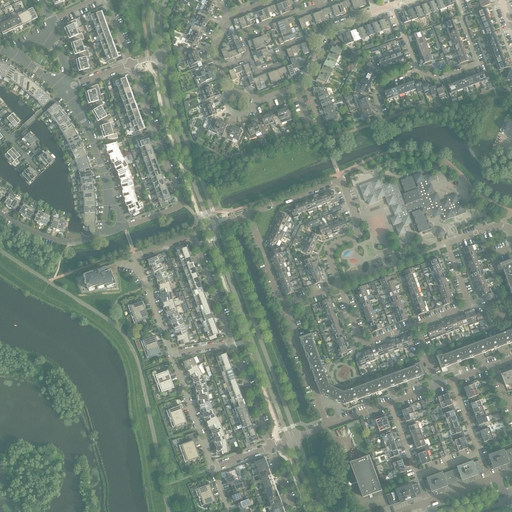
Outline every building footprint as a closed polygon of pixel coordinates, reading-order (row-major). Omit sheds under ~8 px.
[(214,0),(213,0),(205,0),(207,1),(205,5),(214,10),(217,5),(212,3),(214,0)] [(287,1),(282,3),(286,13),(291,11),(289,6),(294,4),(291,0),(288,0),(286,1),(287,1)] [(349,0),(346,1),(348,7),(353,5),(355,10),(360,8),(356,0),(349,0)] [(356,0),(360,8),(365,6),(363,2),(366,0),(356,0)] [(422,6),(426,15),(433,13),(429,3),(428,0),(427,0),(425,1),(426,3),(423,4),(424,5),(422,6)] [(431,2),(429,3),(433,13),(440,10),(436,0),(433,0),(433,1),(431,2)] [(437,0),(436,0),(440,10),(447,7),(444,0),(437,0)] [(344,9),(348,7),(346,1),(341,3),(342,3),(337,5),(341,15),(345,13),(344,9)] [(415,8),(419,18),(426,15),(422,6),(421,2),(418,3),(419,6),(417,7),(417,8),(415,8)] [(277,4),(272,6),(274,12),(279,10),(281,15),(286,13),(282,3),(277,5),(277,4)] [(214,10),(205,5),(203,10),(200,9),(199,12),(207,15),(208,13),(212,15),(214,10)] [(332,6),(327,8),(329,14),(334,12),(336,17),(341,15),(337,5),(332,7),(332,6)] [(408,11),(412,21),(419,18),(415,8),(414,5),(411,6),(412,9),(410,10),(408,11)] [(270,13),(274,12),(272,6),(267,8),(268,8),(263,10),(267,20),(271,18),(270,13)] [(32,8),(27,10),(32,20),(37,17),(32,8)] [(325,16),(329,14),(327,8),(322,10),(322,11),(318,12),(322,22),(326,20),(325,16)] [(402,24),(404,23),(412,21),(408,11),(407,8),(404,9),(405,11),(398,14),(400,19),(401,19),(402,24)] [(480,18),(488,15),(486,9),(477,12),(480,18)] [(27,22),(32,20),(27,10),(22,13),(27,22)] [(103,17),(102,14),(101,11),(98,13),(97,10),(90,12),(90,13),(88,13),(91,21),(93,21),(103,17)] [(262,22),(267,20),(263,10),(258,12),(258,11),(253,13),(255,19),(260,17),(262,22)] [(198,21),(207,25),(210,20),(205,18),(207,15),(199,12),(197,14),(200,16),(198,21)] [(316,24),(322,22),(318,12),(313,14),(313,13),(308,15),(310,21),(315,19),(316,24)] [(22,24),(27,22),(22,13),(18,15),(22,24)] [(251,20),(255,19),(253,13),(248,15),(248,16),(244,17),(247,27),(252,25),(251,20)] [(18,15),(13,18),(17,27),(22,24),(18,15)] [(306,23),(310,21),(308,15),(303,17),(303,18),(298,20),(302,29),(307,28),(306,23)] [(482,24),(491,21),(488,15),(480,18),(482,24)] [(103,17),(93,21),(95,26),(105,22),(104,22),(103,19),(103,16),(103,17)] [(382,21),(380,22),(383,31),(390,28),(386,16),(383,17),(384,19),(381,20),(382,21)] [(247,27),(244,17),(239,19),(239,18),(234,20),(236,26),(241,24),(243,29),(247,27)] [(287,19),(283,21),(286,31),(291,29),(289,24),(294,22),(292,17),(287,19)] [(13,18),(8,20),(12,29),(17,27),(13,18)] [(373,24),(376,34),(377,36),(380,35),(379,32),(383,31),(380,22),(379,18),(376,19),(377,22),(374,23),(374,24),(373,24)] [(64,28),(67,34),(76,29),(74,24),(77,23),(75,19),(69,23),(70,25),(64,28)] [(8,20),(3,22),(8,32),(12,29),(8,20)] [(447,29),(456,26),(454,20),(444,23),(447,29)] [(105,22),(95,26),(96,31),(106,27),(105,24),(105,21),(104,22),(105,22)] [(207,25),(198,21),(196,25),(193,24),(192,27),(200,31),(201,28),(205,30),(207,25)] [(280,28),(281,33),(286,31),(283,21),(278,23),(278,22),(273,24),(275,30),(280,28)] [(367,26),(366,27),(369,36),(376,34),(373,24),(372,21),(369,22),(370,25),(367,26)] [(484,30),(493,26),(491,21),(482,24),(484,30)] [(359,30),(362,39),(369,36),(366,27),(365,24),(362,25),(363,27),(360,28),(360,29),(359,30)] [(353,32),(352,32),(355,41),(362,39),(359,30),(357,26),(354,27),(355,30),(353,31),(353,32)] [(449,35),(458,32),(456,26),(447,29),(449,35)] [(486,36),(495,32),(493,26),(484,30),(486,36)] [(106,27),(96,31),(98,36),(108,32),(107,29),(107,27),(106,27)] [(200,31),(192,27),(190,30),(193,31),(191,36),(200,40),(203,35),(198,33),(200,31)] [(78,34),(76,29),(67,34),(69,39),(75,36),(76,39),(83,36),(82,33),(78,34)] [(291,29),(286,31),(290,40),(295,39),(300,37),(298,32),(293,34),(291,29)] [(352,32),(350,29),(347,30),(349,33),(341,35),(343,40),(346,39),(348,44),(355,41),(352,32)] [(286,31),(281,33),(283,37),(278,39),(280,45),(285,43),(285,42),(290,40),(286,31)] [(415,41),(424,37),(422,31),(413,35),(415,41)] [(108,32),(98,36),(100,41),(110,37),(109,34),(109,32),(108,32)] [(451,41),(460,37),(458,32),(449,35),(451,41)] [(488,41),(497,38),(495,32),(486,36),(488,41)] [(236,45),(241,43),(237,33),(232,35),(232,34),(227,36),(229,42),(234,40),(236,45)] [(262,37),(257,38),(261,48),(266,46),(264,42),(269,40),(267,34),(262,36),(262,37)] [(71,44),(73,49),(83,46),(81,40),(84,39),(83,36),(76,39),(77,41),(71,44)] [(200,40),(191,36),(188,41),(186,39),(185,42),(193,46),(194,43),(198,45),(200,40)] [(110,37),(100,41),(102,46),(112,42),(111,39),(111,37),(110,37)] [(417,46),(426,43),(424,37),(415,41),(417,46)] [(453,47),(462,43),(460,37),(451,41),(453,47)] [(254,45),(256,50),(261,48),(257,38),(253,40),(248,41),(250,47),(254,45)] [(490,47),(499,44),(497,38),(488,41),(490,47)] [(331,51),(340,56),(343,49),(341,48),(342,45),(336,39),(335,42),(332,40),(329,46),(332,47),(331,49),(332,50),(331,51)] [(112,42),(102,46),(104,51),(114,47),(113,44),(113,42),(112,42)] [(241,43),(236,45),(237,49),(232,51),(235,57),(240,55),(239,54),(244,52),(241,43)] [(301,45),(301,44),(296,46),(298,51),(303,50),(304,55),(310,53),(306,43),(301,45)] [(420,52),(429,49),(426,43),(417,46),(420,52)] [(455,52),(464,49),(462,43),(453,47),(455,52)] [(493,53),(501,50),(499,44),(490,47),(493,53)] [(81,53),(82,55),(89,53),(88,50),(85,51),(83,46),(73,49),(75,55),(81,53)] [(261,48),(265,58),(269,56),(270,57),(275,55),(272,49),(268,51),(266,46),(261,48)] [(290,60),(295,58),(293,53),(298,51),(296,46),(291,48),(287,50),(290,60)] [(114,47),(104,51),(106,56),(116,52),(115,50),(114,47)] [(235,57),(232,51),(228,53),(226,48),(221,50),(225,60),(230,58),(230,59),(235,57)] [(253,56),(255,62),(260,60),(265,58),(261,48),(256,50),(258,55),(253,56)] [(422,58),(431,55),(429,49),(420,52),(422,58)] [(457,58),(466,55),(464,49),(455,52),(457,58)] [(192,50),(184,53),(185,56),(188,55),(190,60),(199,56),(197,51),(193,53),(192,50)] [(331,51),(328,50),(326,52),(329,54),(328,56),(328,58),(337,62),(340,56),(331,51)] [(495,59),(504,56),(501,50),(493,53),(495,59)] [(395,53),(399,62),(405,59),(401,51),(395,53)] [(116,52),(106,56),(109,64),(116,62),(115,59),(118,58),(118,57),(117,57),(116,55),(116,52)] [(76,59),(77,65),(90,62),(89,57),(90,57),(89,53),(82,55),(83,58),(76,59)] [(399,62),(395,53),(390,55),(393,64),(399,62)] [(393,64),(390,55),(384,57),(387,66),(393,64)] [(431,55),(422,58),(424,64),(426,64),(427,66),(432,64),(431,61),(433,61),(431,55)] [(466,55),(457,58),(460,64),(461,67),(468,64),(467,61),(469,61),(466,55)] [(190,60),(187,61),(189,66),(190,69),(198,66),(197,63),(201,61),(199,56),(190,60)] [(387,66),(384,57),(378,59),(377,56),(374,57),(376,63),(379,62),(381,68),(387,66)] [(497,65),(506,61),(504,56),(495,59),(497,65)] [(328,58),(324,57),(323,59),(326,60),(324,63),(325,63),(324,65),(333,69),(336,70),(337,67),(335,66),(337,62),(328,58)] [(294,69),(298,67),(299,68),(304,66),(302,61),(297,62),(295,58),(290,60),(292,65),(294,69)] [(506,61),(497,65),(499,71),(508,67),(506,61)] [(85,70),(86,73),(93,70),(92,68),(91,68),(90,62),(77,65),(79,71),(85,70)] [(0,69),(0,75),(4,77),(10,67),(9,67),(3,63),(3,64),(0,69)] [(324,65),(321,63),(320,66),(322,67),(321,70),(322,70),(321,72),(330,76),(333,69),(324,65)] [(367,73),(375,77),(378,71),(372,68),(373,65),(368,63),(367,66),(369,67),(367,73)] [(197,68),(190,71),(192,75),(195,73),(197,77),(199,78),(201,84),(202,84),(203,87),(206,86),(205,83),(206,82),(207,81),(213,79),(207,64),(197,68)] [(238,67),(240,73),(245,71),(247,76),(252,74),(249,64),(244,66),(243,65),(238,67)] [(282,68),(285,73),(289,72),(291,76),(296,75),(294,69),(292,65),(288,67),(287,66),(282,68)] [(4,77),(10,81),(16,71),(16,70),(9,67),(10,67),(4,77)] [(240,73),(238,67),(234,69),(229,71),(233,81),(238,79),(236,74),(240,73)] [(273,72),(277,82),(282,80),(280,75),(285,73),(282,68),(278,70),(273,72)] [(10,81),(16,85),(23,75),(22,75),(16,70),(16,71),(10,81)] [(321,72),(318,70),(317,73),(319,74),(316,81),(322,84),(323,81),(327,83),(330,76),(321,72)] [(507,79),(511,80),(511,70),(509,73),(508,73),(503,77),(503,78),(504,79),(505,79),(506,80),(507,79)] [(477,74),(481,82),(487,80),(486,78),(484,73),(483,71),(477,74)] [(263,75),(265,81),(270,79),(272,84),(277,82),(273,72),(269,74),(268,73),(263,75)] [(375,77),(367,73),(364,78),(373,82),(375,77)] [(16,85),(22,89),(29,79),(28,79),(22,74),(22,75),(23,75),(16,85)] [(252,74),(247,76),(249,80),(244,82),(246,88),(251,86),(251,85),(253,84),(253,85),(255,84),(255,83),(254,79),(252,74)] [(471,76),(475,85),(481,82),(477,74),(471,76)] [(255,83),(257,89),(262,87),(261,82),(265,81),(263,75),(258,77),(259,77),(254,79),(255,83)] [(121,76),(114,79),(117,87),(127,83),(126,80),(126,78),(122,79),(121,76)] [(466,78),(469,87),(475,85),(471,76),(466,78)] [(373,82),(364,78),(362,84),(370,88),(373,82)] [(460,80),(463,89),(469,87),(466,78),(460,80)] [(22,89),(27,93),(35,84),(34,83),(29,79),(28,79),(29,79),(22,89)] [(415,84),(414,80),(408,82),(411,91),(417,89),(415,84)] [(454,82),(457,91),(463,89),(460,80),(454,82)] [(411,91),(408,82),(402,84),(405,93),(411,91)] [(417,89),(418,93),(424,91),(422,85),(421,82),(415,84),(417,89)] [(457,91),(454,82),(448,84),(451,93),(457,91)] [(27,93),(33,97),(40,88),(35,83),(34,83),(35,84),(27,93)] [(127,83),(117,87),(119,92),(129,88),(128,85),(128,83),(127,83)] [(429,87),(428,83),(422,85),(424,91),(425,94),(429,93),(430,97),(432,96),(431,92),(429,87)] [(370,88),(362,84),(359,90),(356,88),(355,91),(360,94),(362,91),(368,94),(370,88)] [(405,93),(402,84),(396,86),(399,95),(405,93)] [(85,92),(87,98),(97,95),(95,90),(99,89),(97,85),(91,87),(92,90),(85,92)] [(436,89),(437,88),(435,85),(429,87),(431,92),(432,96),(438,94),(436,89)] [(197,89),(195,90),(196,93),(201,91),(203,96),(213,92),(211,87),(207,88),(206,86),(203,87),(197,89)] [(399,95),(396,86),(390,89),(394,98),(399,95)] [(446,90),(444,91),(442,86),(437,88),(436,89),(438,94),(439,97),(446,95),(445,94),(447,94),(446,90)] [(33,97),(38,102),(46,93),(40,88),(33,97)] [(129,88),(119,92),(121,97),(131,93),(130,90),(129,88)] [(320,100),(330,96),(327,89),(320,92),(319,89),(313,91),(315,97),(318,96),(319,98),(320,100)] [(390,89),(384,91),(385,93),(382,94),(384,99),(387,98),(388,100),(394,98),(390,89)] [(203,96),(200,97),(203,105),(208,103),(212,101),(211,99),(215,97),(213,92),(203,96)] [(43,107),(51,99),(51,98),(46,93),(38,102),(43,107)] [(131,93),(121,97),(123,102),(133,98),(132,98),(131,95),(131,93)] [(95,102),(96,105),(102,102),(102,100),(101,100),(99,94),(97,95),(87,98),(88,104),(95,102)] [(364,96),(353,95),(358,108),(361,107),(370,104),(367,98),(365,99),(364,96)] [(320,100),(317,101),(318,104),(320,103),(321,106),(322,105),(323,107),(332,104),(330,96),(320,100)] [(133,98),(123,102),(124,107),(134,104),(134,103),(133,101),(133,98),(132,98),(133,98)] [(91,111),(95,117),(104,111),(101,106),(104,104),(102,102),(96,105),(97,108),(91,111)] [(60,109),(61,109),(56,104),(56,103),(55,103),(46,111),(51,116),(60,109)] [(134,104),(124,107),(126,112),(136,109),(136,108),(135,106),(135,103),(134,103),(134,104)] [(203,105),(199,106),(201,109),(203,108),(205,113),(215,109),(213,104),(209,105),(208,103),(203,105)] [(323,107),(319,108),(320,111),(323,110),(324,113),(325,112),(325,114),(335,111),(332,104),(323,107)] [(370,104),(361,107),(363,113),(372,109),(370,104)] [(287,107),(282,109),(287,121),(295,118),(292,110),(289,111),(287,107)] [(136,109),(126,112),(128,117),(138,114),(137,111),(137,108),(136,108),(136,109)] [(60,109),(51,116),(55,122),(65,115),(60,109)] [(207,118),(204,119),(205,121),(209,120),(213,118),(212,116),(217,114),(215,109),(205,113),(207,118)] [(279,115),(276,116),(279,124),(287,121),(282,109),(277,111),(279,115)] [(372,109),(363,113),(365,119),(374,115),(372,109)] [(104,118),(105,121),(112,118),(109,114),(107,116),(104,111),(95,117),(98,122),(104,118)] [(325,114),(322,115),(323,118),(326,117),(329,125),(339,121),(335,111),(325,114)] [(138,114),(128,117),(130,123),(140,119),(139,116),(139,113),(138,114)] [(272,113),(267,115),(270,125),(275,123),(276,125),(279,124),(276,116),(273,117),(272,113)] [(8,125),(16,118),(12,114),(9,116),(8,115),(6,117),(7,118),(4,121),(8,125)] [(65,115),(55,122),(59,128),(69,121),(65,115)] [(263,121),(260,122),(262,126),(263,130),(265,134),(267,133),(265,129),(266,129),(265,126),(270,125),(267,115),(261,117),(263,121)] [(20,122),(16,118),(8,125),(11,129),(15,126),(16,128),(18,126),(17,125),(20,122)] [(100,126),(101,132),(111,129),(110,124),(113,123),(112,118),(105,121),(106,124),(100,126)] [(140,119),(130,123),(132,128),(142,124),(141,121),(141,118),(140,119)] [(211,125),(208,131),(209,132),(212,133),(217,135),(218,132),(223,123),(217,121),(214,120),(213,118),(209,120),(211,125)] [(69,121),(59,128),(63,134),(73,128),(69,121)] [(257,122),(252,124),(256,134),(261,132),(262,135),(265,134),(263,130),(262,126),(259,127),(257,122)] [(143,123),(142,124),(132,128),(135,136),(142,133),(141,130),(145,129),(144,128),(144,129),(143,126),(143,123)] [(223,123),(218,132),(223,134),(222,137),(225,138),(228,130),(226,129),(227,125),(223,123)] [(248,130),(246,131),(249,140),(257,137),(256,134),(252,124),(247,126),(248,130)] [(228,130),(225,138),(227,139),(228,139),(232,141),(238,130),(233,127),(231,131),(228,130)] [(73,128),(63,134),(66,140),(77,134),(73,128)] [(111,139),(118,138),(116,133),(113,134),(111,129),(101,132),(103,138),(110,136),(111,139)] [(232,141),(232,142),(240,145),(243,137),(241,136),(243,132),(238,130),(232,141)] [(25,144),(33,137),(29,132),(26,135),(25,134),(23,136),(24,137),(21,140),(25,144)] [(80,141),(77,134),(66,140),(69,146),(80,141)] [(37,141),(33,137),(25,144),(29,148),(32,145),(33,146),(35,144),(34,143),(37,141)] [(149,144),(148,141),(148,139),(145,140),(144,137),(136,140),(139,148),(149,144)] [(80,141),(69,146),(72,152),(83,148),(80,141)] [(108,155),(119,150),(117,142),(106,145),(106,146),(105,146),(107,151),(108,155)] [(149,144),(139,148),(141,153),(151,149),(150,146),(150,144),(149,144)] [(39,152),(33,146),(30,149),(36,155),(39,152)] [(4,155),(8,160),(16,152),(12,148),(9,151),(8,150),(6,152),(7,153),(4,155)] [(83,148),(72,152),(75,159),(86,155),(83,148)] [(151,149),(141,153),(143,158),(153,154),(152,151),(152,149),(151,149)] [(122,158),(119,150),(108,155),(110,160),(112,164),(123,158),(123,157),(122,158)] [(42,163),(50,156),(47,151),(44,154),(43,153),(41,155),(42,156),(38,159),(42,163)] [(20,156),(16,152),(8,160),(12,164),(14,161),(15,162),(18,160),(17,159),(20,156)] [(153,154),(143,158),(145,163),(155,159),(154,157),(154,154),(153,154)] [(86,155),(75,159),(77,165),(88,162),(86,155)] [(54,160),(50,156),(42,163),(46,167),(49,164),(50,165),(52,163),(51,162),(54,160)] [(116,171),(128,166),(123,158),(112,164),(115,169),(116,171)] [(155,159),(145,163),(147,168),(157,165),(157,164),(156,162),(156,159),(155,159)] [(88,162),(77,165),(79,172),(90,169),(88,162)] [(157,165),(147,168),(149,173),(159,170),(159,169),(158,167),(158,164),(157,164),(157,165)] [(128,167),(128,166),(116,171),(119,177),(119,179),(131,176),(127,167),(128,167)] [(21,174),(25,179),(33,171),(30,167),(26,170),(25,169),(23,171),(24,172),(21,174)] [(90,169),(79,172),(80,179),(92,176),(92,177),(90,169)] [(159,170),(149,173),(151,179),(161,175),(160,172),(159,169),(159,170)] [(37,175),(33,171),(25,179),(29,183),(32,180),(33,181),(35,179),(34,178),(37,175)] [(360,186),(359,186),(365,201),(368,201),(369,205),(379,201),(378,199),(385,196),(389,206),(391,205),(395,217),(390,219),(393,226),(395,226),(399,236),(407,233),(404,226),(412,223),(415,232),(419,231),(420,234),(424,232),(425,234),(431,232),(435,234),(438,238),(443,238),(446,233),(443,229),(437,229),(433,227),(432,224),(430,225),(427,218),(434,215),(435,217),(442,215),(445,221),(466,213),(461,197),(458,198),(457,194),(447,198),(448,200),(441,203),(437,193),(435,194),(431,182),(435,180),(433,173),(423,176),(422,173),(414,176),(418,187),(416,187),(412,176),(401,180),(406,194),(401,195),(397,182),(392,184),(391,181),(384,184),(381,178),(360,186)] [(161,175),(151,179),(152,184),(162,180),(161,177),(161,174),(161,175)] [(92,176),(80,179),(82,186),(93,184),(94,184),(92,177),(92,176)] [(121,188),(134,186),(131,176),(119,179),(121,185),(121,188)] [(162,180),(152,184),(154,189),(164,185),(163,182),(163,179),(162,180)] [(93,184),(82,186),(83,193),(94,191),(94,192),(95,192),(93,184)] [(164,185),(154,189),(156,194),(166,190),(165,187),(165,184),(164,185)] [(134,186),(121,188),(122,194),(123,197),(135,194),(134,194),(133,186),(134,186)] [(166,190),(156,194),(158,199),(168,195),(167,192),(167,189),(166,190)] [(94,191),(83,193),(83,199),(95,199),(94,192),(94,191)] [(328,193),(331,202),(337,200),(333,191),(328,193)] [(126,206),(137,202),(137,201),(137,202),(135,194),(123,197),(125,203),(126,206)] [(6,199),(4,203),(6,205),(9,207),(15,198),(9,195),(7,197),(6,197),(6,198),(5,198),(5,199),(6,199)] [(169,195),(168,195),(158,199),(161,207),(168,204),(167,202),(171,200),(170,200),(169,197),(169,195)] [(319,197),(322,205),(327,203),(324,195),(319,197)] [(20,202),(15,198),(9,207),(11,209),(12,208),(14,210),(17,207),(18,207),(18,206),(19,206),(19,205),(18,205),(20,202)] [(309,200),(312,209),(317,207),(314,198),(309,200)] [(141,210),(137,202),(126,206),(129,212),(131,215),(141,210)] [(20,209),(18,213),(21,214),(21,215),(24,216),(29,207),(23,204),(22,207),(21,207),(20,207),(20,208),(20,209)] [(295,206),(296,208),(298,214),(303,212),(300,204),(295,206)] [(299,216),(298,214),(296,208),(295,206),(290,208),(294,218),(299,216)] [(35,210),(29,207),(24,216),(27,218),(27,217),(30,219),(32,215),(33,215),(34,214),(33,213),(35,210)] [(35,217),(36,217),(34,221),(37,222),(36,223),(39,224),(44,214),(38,212),(37,215),(36,215),(35,215),(35,216),(35,217)] [(95,214),(83,213),(83,220),(95,221),(95,214)] [(282,213),(279,218),(288,222),(290,217),(282,213)] [(50,217),(44,214),(39,224),(43,226),(43,225),(46,226),(48,222),(49,222),(49,221),(49,220),(48,220),(50,217)] [(51,224),(50,228),(53,229),(56,231),(59,220),(53,218),(52,221),(51,221),(51,222),(51,223),(51,224)] [(279,218),(277,223),(286,227),(288,228),(290,223),(288,222),(279,218)] [(313,228),(324,224),(322,218),(306,223),(307,228),(312,226),(313,228)] [(66,222),(59,220),(56,231),(59,232),(59,231),(62,232),(64,228),(65,228),(65,227),(65,226),(65,225),(66,222)] [(92,234),(92,235),(94,233),(95,232),(95,231),(96,230),(96,229),(96,226),(95,226),(95,221),(83,220),(83,223),(86,226),(89,226),(89,227),(89,230),(92,234)] [(343,231),(339,222),(339,220),(334,222),(335,224),(338,233),(343,231)] [(339,222),(343,231),(348,229),(344,221),(339,222)] [(338,233),(335,224),(334,222),(329,224),(330,226),(333,234),(338,233)] [(277,223),(275,228),(283,231),(285,232),(286,233),(288,228),(286,227),(277,223)] [(322,235),(327,234),(325,228),(324,225),(321,227),(320,226),(315,227),(319,232),(321,231),(322,235)] [(275,228),(273,232),(281,236),(283,237),(285,232),(283,231),(275,228)] [(273,232),(271,237),(279,241),(281,242),(283,237),(281,236),(273,232)] [(312,233),(309,238),(317,241),(320,236),(312,233)] [(271,237),(269,242),(280,247),(282,242),(281,242),(279,241),(271,237)] [(309,238),(307,242),(315,246),(317,241),(309,238)] [(307,242),(305,247),(313,251),(315,246),(307,242)] [(176,248),(179,256),(189,252),(188,250),(188,247),(185,248),(184,245),(176,248)] [(466,254),(474,251),(472,246),(464,249),(466,254)] [(311,255),(313,251),(305,247),(303,252),(311,255)] [(280,254),(282,253),(281,248),(272,251),(274,256),(280,254)] [(189,252),(179,256),(181,261),(191,258),(191,257),(190,255),(190,252),(189,252)] [(273,262),(282,259),(283,258),(282,253),(280,254),(274,256),(271,257),(273,262)] [(151,269),(162,263),(161,263),(158,256),(148,260),(147,261),(149,266),(151,269)] [(181,261),(183,266),(193,263),(193,262),(192,260),(192,257),(191,257),(191,258),(181,261)] [(275,266),(283,263),(285,263),(283,258),(282,259),(273,262),(275,266)] [(305,266),(308,265),(313,263),(312,258),(303,261),(305,266)] [(432,267),(440,264),(438,259),(430,262),(432,267)] [(505,274),(506,276),(511,273),(511,259),(500,264),(504,275),(505,274)] [(194,262),(193,262),(193,263),(183,266),(185,271),(195,268),(195,267),(194,265),(194,262)] [(316,262),(313,263),(308,265),(309,270),(318,267),(316,262)] [(162,263),(151,269),(154,274),(155,277),(167,272),(162,263)] [(440,264),(432,267),(429,268),(431,272),(433,271),(442,268),(440,264)] [(103,268),(75,278),(81,294),(119,290),(117,271),(117,269),(110,272),(108,267),(105,269),(105,268),(104,268),(103,268)] [(197,273),(197,272),(196,270),(196,267),(195,267),(195,268),(185,271),(187,276),(197,273)] [(278,276),(287,273),(289,272),(287,267),(285,268),(277,271),(278,276)] [(309,270),(311,275),(320,272),(318,267),(309,270)] [(413,274),(415,273),(413,268),(405,271),(407,276),(413,274)] [(167,272),(155,277),(158,282),(158,285),(170,282),(167,273),(167,272)] [(199,278),(198,275),(197,272),(197,273),(187,276),(189,281),(199,278)] [(280,281),(289,278),(287,273),(278,276),(280,281)] [(315,285),(323,281),(321,276),(313,280),(315,285)] [(200,283),(199,280),(199,277),(199,278),(189,281),(190,287),(200,283)] [(391,282),(389,277),(380,280),(382,285),(385,284),(391,282)] [(385,284),(387,289),(395,286),(393,281),(391,282),(385,284)] [(160,293),(173,292),(170,282),(158,285),(160,291),(160,293)] [(202,288),(201,285),(201,282),(200,283),(190,287),(192,292),(202,288)] [(358,294),(366,291),(364,286),(356,289),(358,294)] [(204,293),(203,290),(203,287),(202,288),(192,292),(194,297),(204,293)] [(294,292),(292,287),(284,290),(286,295),(294,292)] [(488,289),(480,292),(482,297),(484,296),(490,294),(492,293),(490,288),(488,289)] [(368,290),(366,291),(358,294),(359,299),(368,296),(370,295),(368,290)] [(162,303),(174,300),(174,299),(173,300),(172,292),(173,292),(160,293),(161,299),(162,303)] [(194,297),(196,302),(206,298),(205,295),(205,293),(204,293),(194,297)] [(484,296),(486,301),(494,298),(493,293),(492,293),(490,294),(484,296)] [(196,302),(198,307),(208,303),(207,300),(207,298),(206,298),(196,302)] [(452,303),(450,298),(444,300),(441,301),(443,306),(452,303)] [(321,308),(323,307),(332,304),(330,299),(319,303),(321,308)] [(165,312),(176,308),(176,307),(174,300),(162,303),(164,309),(165,312)] [(131,315),(146,310),(142,301),(142,302),(129,307),(128,306),(131,315)] [(426,302),(423,302),(415,305),(417,310),(425,307),(427,306),(426,302)] [(198,307),(200,312),(210,308),(209,305),(209,303),(208,303),(198,307)] [(418,315),(427,312),(425,307),(417,310),(418,315)] [(169,321),(180,315),(179,315),(176,308),(165,312),(167,317),(169,321)] [(200,312),(202,317),(212,314),(212,313),(211,311),(210,308),(200,312)] [(149,319),(146,310),(131,315),(135,324),(148,319),(149,319)] [(404,310),(395,313),(393,314),(395,318),(406,314),(404,310)] [(478,320),(479,323),(487,320),(485,314),(482,315),(481,312),(476,314),(478,320)] [(202,317),(204,322),(214,319),(213,318),(212,316),(212,313),(212,314),(202,317)] [(397,323),(408,319),(406,314),(395,318),(397,323)] [(173,328),(185,324),(180,315),(169,321),(172,326),(173,328)] [(456,319),(459,327),(464,325),(461,317),(456,319)] [(204,322),(205,327),(215,324),(215,323),(214,321),(214,318),(213,318),(214,319),(204,322)] [(451,321),(454,329),(455,331),(460,329),(459,327),(456,319),(451,321)] [(377,320),(368,323),(370,328),(373,327),(378,324),(377,320)] [(450,333),(449,331),(446,322),(441,324),(445,334),(450,333)] [(205,327),(207,332),(217,329),(217,328),(216,326),(216,323),(215,323),(215,324),(205,327)] [(374,332),(383,329),(381,323),(378,324),(373,327),(374,332)] [(176,337),(188,333),(185,324),(173,328),(175,334),(176,337)] [(445,334),(441,324),(437,326),(440,336),(445,334)] [(437,326),(432,328),(436,338),(440,336),(437,326)] [(218,328),(217,328),(217,329),(207,332),(210,341),(217,338),(216,335),(220,334),(220,333),(219,334),(218,331),(218,328)] [(432,328),(427,329),(431,340),(436,338),(432,328)] [(511,343),(511,342),(511,330),(499,335),(503,346),(508,345),(507,343),(511,342),(511,343)] [(188,333),(176,337),(178,342),(178,345),(179,345),(190,343),(191,343),(188,334),(188,333)] [(314,339),(312,333),(300,338),(301,342),(303,342),(304,346),(303,346),(304,351),(316,346),(313,339),(314,339)] [(503,346),(499,335),(487,339),(491,351),(495,349),(495,348),(499,346),(499,348),(503,346)] [(141,341),(144,350),(158,345),(155,336),(155,337),(141,341)] [(410,336),(405,337),(409,348),(414,346),(410,336)] [(346,342),(344,337),(336,340),(334,341),(335,346),(337,345),(346,342)] [(409,348),(405,337),(401,339),(404,348),(404,350),(409,348)] [(491,351),(487,339),(475,344),(479,355),(483,354),(482,352),(487,351),(487,352),(491,351)] [(399,349),(396,341),(391,343),(394,351),(399,349)] [(475,344),(462,348),(466,360),(470,358),(470,357),(474,355),(475,357),(479,355),(475,344)] [(162,354),(158,345),(144,350),(147,359),(148,359),(148,358),(161,353),(161,354),(162,354)] [(304,351),(306,355),(307,354),(309,358),(308,359),(309,363),(320,359),(316,346),(304,351)] [(347,353),(345,348),(339,350),(339,349),(336,350),(339,359),(345,356),(344,354),(347,353)] [(462,361),(466,360),(462,348),(450,353),(454,364),(458,363),(458,361),(462,360),(462,361)] [(376,361),(375,358),(372,350),(367,352),(371,362),(376,361)] [(228,359),(227,356),(227,354),(224,355),(222,352),(215,355),(218,363),(228,359)] [(362,353),(363,356),(366,362),(367,364),(371,362),(367,352),(362,353)] [(450,366),(454,364),(450,353),(443,356),(442,354),(437,356),(441,369),(446,367),(445,366),(449,364),(450,366)] [(367,364),(366,362),(363,356),(358,358),(361,366),(367,364)] [(188,372),(198,365),(197,365),(194,358),(184,362),(183,363),(186,368),(188,372)] [(228,359),(218,363),(220,368),(230,364),(229,361),(229,359),(228,359)] [(325,371),(320,359),(309,363),(311,367),(312,366),(314,371),(312,371),(314,375),(325,371)] [(421,377),(425,375),(420,363),(415,365),(415,366),(408,368),(412,380),(417,378),(416,377),(420,375),(421,377)] [(230,364),(220,368),(222,373),(232,369),(231,366),(231,364),(230,364)] [(192,379),(203,374),(198,365),(188,372),(190,377),(192,379)] [(396,373),(400,384),(404,383),(404,381),(408,380),(408,381),(412,380),(408,368),(396,373)] [(232,369),(222,373),(224,378),(234,374),(233,371),(233,369),(232,369)] [(505,386),(511,383),(511,370),(501,374),(505,386)] [(157,385),(171,380),(168,371),(167,371),(168,371),(154,376),(157,385)] [(314,375),(315,379),(317,379),(318,383),(317,384),(318,387),(329,383),(325,371),(314,375)] [(383,377),(388,389),(392,387),(391,386),(395,384),(396,386),(400,384),(396,373),(383,377)] [(203,374),(192,379),(194,384),(195,387),(207,384),(203,375),(203,374)] [(234,374),(224,378),(226,383),(236,379),(235,376),(235,374),(234,374)] [(388,389),(383,377),(371,382),(375,393),(379,392),(379,390),(383,389),(384,390),(388,389)] [(236,379),(226,383),(228,388),(238,384),(237,381),(236,379)] [(174,388),(171,380),(157,385),(160,394),(161,394),(160,393),(174,388),(174,389),(174,388)] [(375,393),(371,382),(359,387),(363,398),(367,396),(367,395),(371,393),(371,395),(375,393)] [(330,385),(329,383),(318,387),(321,394),(324,396),(325,395),(329,397),(329,398),(332,399),(337,389),(330,385)] [(470,383),(463,385),(466,393),(477,390),(475,384),(471,385),(470,383)] [(197,396),(209,394),(206,384),(207,384),(195,387),(196,393),(197,396)] [(238,384),(228,388),(230,393),(240,390),(239,389),(238,387),(238,384)] [(359,387),(345,392),(350,403),(355,401),(354,400),(358,398),(359,399),(363,398),(359,387)] [(240,390),(230,393),(231,398),(241,395),(241,394),(240,392),(240,389),(239,389),(240,390)] [(344,392),(337,389),(332,399),(336,401),(336,400),(341,402),(340,403),(344,405),(350,403),(345,392),(344,392)] [(477,390),(466,393),(469,402),(476,399),(475,396),(479,395),(477,390)] [(437,395),(440,403),(450,399),(447,391),(437,395)] [(199,405),(210,402),(210,401),(209,394),(197,396),(198,401),(199,405)] [(241,395),(231,398),(233,403),(243,400),(243,399),(242,397),(242,394),(241,394),(241,395)] [(243,400),(233,403),(235,409),(245,405),(244,402),(244,399),(243,399),(243,400)] [(453,407),(450,399),(440,403),(442,409),(446,407),(447,410),(453,407)] [(476,399),(469,402),(470,404),(471,404),(473,409),(483,406),(480,400),(477,402),(476,399)] [(202,414),(213,409),(210,402),(199,405),(200,410),(202,414)] [(245,405),(235,409),(237,414),(247,410),(246,407),(246,404),(245,405)] [(166,411),(170,419),(184,414),(181,405),(180,406),(167,411),(167,410),(166,411)] [(401,408),(404,416),(414,413),(412,407),(409,408),(408,406),(401,408)] [(483,406),(473,409),(475,415),(485,411),(483,406)] [(444,414),(446,419),(456,416),(454,411),(455,410),(453,407),(447,410),(448,413),(444,414)] [(206,423),(217,417),(216,416),(216,417),(213,409),(202,414),(204,419),(206,423)] [(247,410),(237,414),(239,419),(249,415),(248,412),(248,409),(247,410)] [(485,411),(475,415),(477,420),(486,417),(485,411)] [(414,413),(404,416),(407,425),(414,422),(413,419),(416,418),(414,413)] [(187,423),(184,414),(170,419),(173,428),(187,423)] [(249,415),(239,419),(241,424),(251,420),(250,417),(250,414),(249,415)] [(378,426),(388,422),(385,414),(375,418),(378,426)] [(448,425),(458,421),(456,416),(446,419),(448,425)] [(210,430),(222,425),(217,417),(206,423),(209,428),(210,430)] [(486,417),(477,420),(479,426),(478,426),(479,429),(486,426),(485,423),(489,422),(486,417)] [(251,420),(241,424),(243,429),(253,425),(252,425),(251,422),(251,419),(251,420)] [(359,420),(348,424),(349,428),(360,424),(359,420)] [(448,425),(450,430),(460,427),(458,421),(448,425)] [(380,435),(391,430),(388,422),(378,426),(380,431),(378,432),(380,435)] [(409,427),(411,432),(420,429),(418,423),(415,425),(414,422),(407,425),(408,427),(409,427)] [(213,438),(225,435),(221,426),(222,426),(222,425),(210,430),(213,436),(213,438)] [(253,425),(243,429),(244,434),(254,430),(253,427),(253,425),(252,425),(253,425)] [(486,426),(479,429),(482,437),(492,433),(490,428),(487,429),(486,426)] [(457,437),(463,434),(462,432),(460,427),(450,430),(452,436),(456,434),(457,437)] [(420,429),(411,432),(413,438),(422,434),(420,429)] [(254,430),(244,434),(246,439),(256,435),(255,432),(255,430),(254,430)] [(383,440),(384,442),(394,439),(392,434),(392,433),(391,430),(380,435),(379,435),(380,440),(382,440),(383,440)] [(494,439),(492,433),(482,437),(485,445),(492,442),(491,440),(494,439)] [(413,438),(415,443),(424,440),(422,434),(413,438)] [(455,441),(457,446),(466,443),(463,434),(457,437),(458,440),(455,441)] [(215,447),(228,445),(225,435),(213,438),(215,444),(215,447)] [(257,435),(256,435),(246,439),(244,440),(247,448),(257,445),(255,442),(259,440),(258,440),(257,437),(257,435)] [(384,442),(386,448),(396,444),(394,439),(384,442)] [(179,445),(182,454),(197,449),(193,440),(193,441),(180,446),(180,445),(179,445)] [(424,440),(415,443),(417,448),(416,449),(417,452),(424,449),(423,446),(426,445),(424,440)] [(466,443),(457,446),(459,452),(469,448),(466,443)] [(386,448),(388,453),(398,450),(396,444),(386,448)] [(228,445),(215,447),(216,452),(218,456),(229,453),(227,445),(228,445)] [(489,457),(484,459),(485,460),(488,468),(488,469),(493,468),(494,469),(510,463),(509,462),(511,460),(511,448),(505,451),(505,449),(489,455),(489,457)] [(200,458),(197,449),(182,454),(186,463),(199,458),(200,458)] [(417,452),(420,460),(430,456),(428,451),(425,452),(424,449),(417,452)] [(398,450),(388,453),(390,458),(388,459),(390,462),(401,457),(400,455),(398,450)] [(369,456),(350,463),(363,498),(369,496),(370,499),(375,497),(374,494),(382,491),(369,456)] [(430,456),(420,460),(422,465),(432,462),(430,456)] [(393,464),(395,469),(404,466),(401,457),(390,462),(394,460),(395,463),(393,464)] [(256,462),(258,468),(268,464),(266,459),(256,462)] [(427,480),(423,481),(423,483),(426,491),(427,492),(431,490),(432,492),(448,486),(447,485),(467,477),(468,479),(478,475),(478,473),(483,471),(482,470),(483,470),(479,462),(479,461),(474,462),(473,461),(462,465),(463,467),(443,474),(443,472),(427,478),(427,480)] [(268,464),(258,468),(260,473),(270,469),(268,464)] [(407,474),(404,466),(395,469),(397,475),(399,474),(400,476),(407,474)] [(231,487),(243,483),(241,483),(236,469),(226,473),(228,478),(226,479),(228,485),(230,484),(231,487)] [(260,473),(262,478),(272,475),(270,469),(260,473)] [(272,475),(262,478),(264,484),(274,480),(272,475)] [(264,484),(265,489),(276,485),(274,480),(264,484)] [(245,488),(243,483),(231,487),(234,495),(232,496),(244,492),(243,489),(245,488)] [(386,494),(386,495),(390,506),(391,506),(400,502),(401,504),(417,498),(416,496),(421,494),(421,493),(418,485),(417,483),(412,485),(412,484),(396,489),(396,491),(386,495),(386,494)] [(195,489),(199,498),(213,493),(209,484),(209,485),(196,490),(196,489),(195,489)] [(276,485),(265,489),(267,495),(278,491),(276,485)] [(267,495),(269,500),(280,496),(278,491),(267,495)] [(237,504),(249,500),(249,499),(247,500),(244,492),(232,496),(234,502),(236,501),(237,504)] [(216,502),(213,493),(199,498),(202,507),(216,502)] [(280,496),(269,500),(271,505),(282,501),(280,496)] [(251,505),(249,500),(237,504),(240,511),(241,511),(250,509),(249,506),(251,505)] [(271,505),(273,511),(284,507),(282,501),(271,505)]
